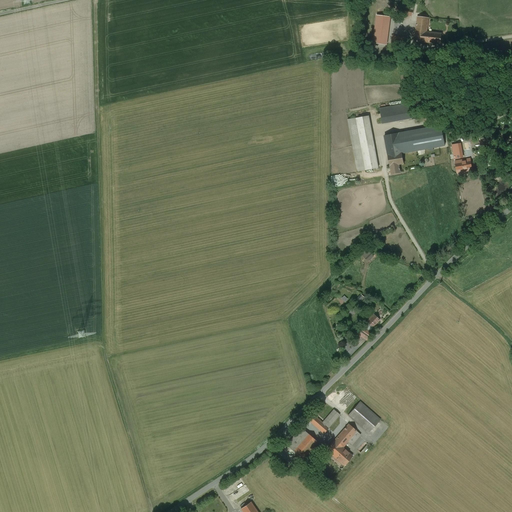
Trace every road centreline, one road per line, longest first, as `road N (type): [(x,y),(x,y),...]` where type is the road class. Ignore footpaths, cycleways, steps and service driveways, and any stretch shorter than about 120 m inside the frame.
road 1 (track): [(153,511),(104,345),(97,0)]
road 2 (unclassified): [(511,206),(268,444),(171,511)]
